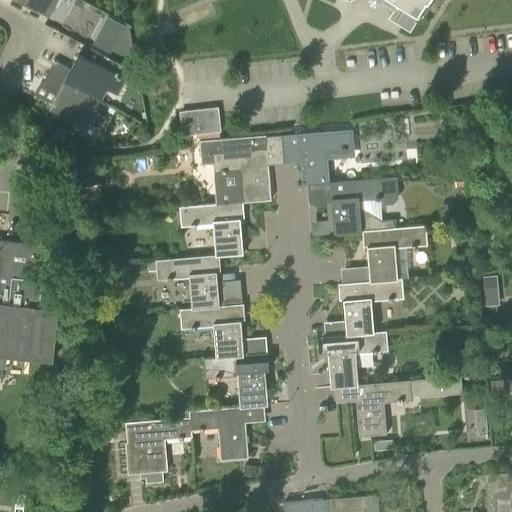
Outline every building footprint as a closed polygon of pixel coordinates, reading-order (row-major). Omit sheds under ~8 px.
[(58,0),(16,0),(49,18),(58,0)] [(349,0),(351,1),(351,0),(371,0),(375,1),(380,1),(394,10),(388,18),(409,32),(419,17),(429,0),(349,0)] [(68,29),(123,49),(133,23),(78,3),(68,29)] [(54,61),(48,72),(100,100),(106,90),(116,96),(125,80),(78,54),(70,70),(54,61)] [(100,100),(48,72),(41,84),(36,93),(53,102),(49,108),(96,133),(105,117),(95,111),(100,100)] [(217,109),(205,110),(207,132),(220,131),(218,114),(217,109)] [(205,110),(192,111),(195,134),(199,133),(207,132),(205,110)] [(192,111),(180,113),(182,135),(194,134),(195,134),(192,111)] [(297,135),(303,186),(330,183),(326,153),(354,150),(352,129),(297,135)] [(213,163),(214,173),(240,171),(243,202),(271,200),(265,135),(216,139),(200,140),(202,164),(213,163)] [(1,140),(4,161),(26,157),(24,138),(1,140)] [(361,231),(366,231),(394,229),(393,219),(381,220),(359,207),(359,200),(374,199),(375,200),(380,200),(386,205),(393,204),(398,197),(396,177),(330,183),(334,233),(361,231)] [(67,188),(70,211),(102,207),(99,185),(67,188)] [(213,223),(216,256),(243,253),(238,202),(179,207),(181,226),(213,223)] [(366,231),(371,282),(402,279),(398,279),(395,248),(427,245),(426,226),(394,229),(366,231)] [(0,355),(52,361),(57,311),(50,310),(52,292),(58,292),(51,236),(36,238),(35,244),(0,240),(0,355)] [(190,277),(192,309),(219,306),(215,256),(156,261),(157,280),(190,277)] [(343,284),(347,335),(374,333),(371,301),(403,298),(402,279),(371,282),(343,284)] [(214,326),(216,358),(243,356),(241,321),(245,321),(243,304),(219,306),(192,309),(180,310),(182,329),(214,326)] [(386,332),(374,333),(347,335),(326,337),(330,388),(358,385),(355,350),(387,348),(386,332)] [(238,376),(240,407),(244,407),(268,405),(265,370),(269,370),(267,354),(243,356),(216,358),(204,359),(206,378),(238,376)] [(358,385),(359,437),(386,434),(383,403),(411,400),(409,381),(358,385)] [(240,407),(190,411),(191,431),(218,428),(221,460),(248,458),(244,407),(240,407)] [(492,409),(471,408),(470,430),(491,430),(492,409)] [(192,437),(191,431),(190,411),(179,412),(179,418),(136,422),(140,473),(146,472),(146,482),(163,481),(162,471),(167,471),(165,439),(192,437)] [(82,444),(101,443),(99,426),(80,427),(82,444)] [(487,511),(511,511),(511,493),(511,491),(511,471),(484,474),(487,511)] [(379,511),(378,495),(327,499),(327,511),(379,511)]
